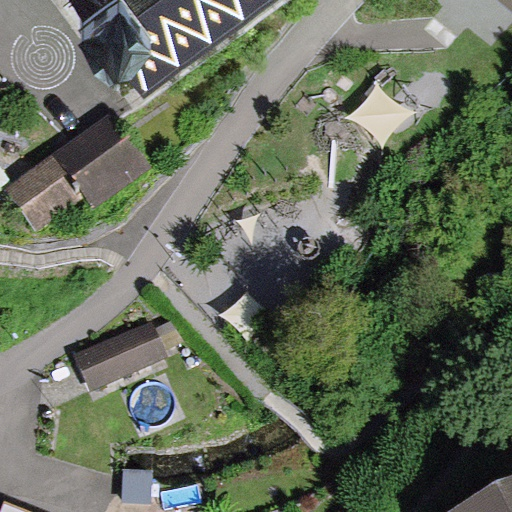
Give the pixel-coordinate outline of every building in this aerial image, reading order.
[(87,0),(149,81),(258,0),(87,0)] [(511,0),(436,0),(493,47),(511,24),(511,0)] [(82,198),(91,211),(149,170),(111,117),(9,189),(38,229),(82,198)] [(76,355),(93,392),(169,358),(152,320),(76,355)] [(511,511),(511,496),(480,511),(511,511)]
